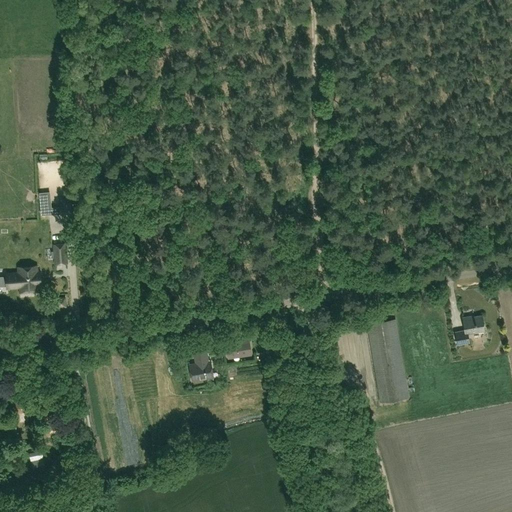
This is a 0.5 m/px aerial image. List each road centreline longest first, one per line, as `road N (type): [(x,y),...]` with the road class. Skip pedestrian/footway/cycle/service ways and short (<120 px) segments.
road 1 (unclassified): [(0,346),(308,300)]
road 2 (track): [(322,298),(314,0)]
road 3 (unclassified): [(308,300),(329,376),(360,404),(389,511)]
road 4 (unclassified): [(308,300),(511,266)]
